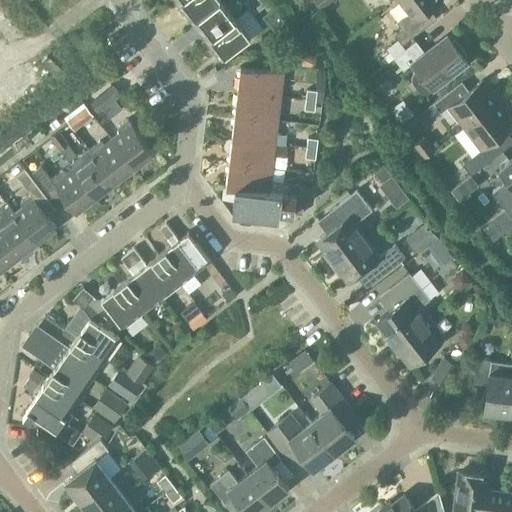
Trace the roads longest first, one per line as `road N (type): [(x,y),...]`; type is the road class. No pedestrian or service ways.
road 1 (residential): [(418,435),(276,247),(229,241),(183,188)]
road 2 (residential): [(0,352),(4,323),(183,188)]
road 3 (residential): [(183,188),(189,103),(110,0)]
road 4 (residential): [(320,511),(418,435)]
road 5 (residential): [(0,72),(96,0)]
